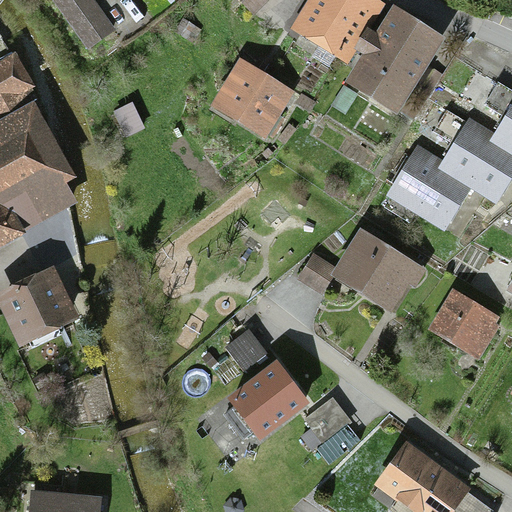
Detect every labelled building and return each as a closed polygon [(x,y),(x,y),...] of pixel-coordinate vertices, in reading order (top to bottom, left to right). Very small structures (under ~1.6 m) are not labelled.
[(113,31),(90,0),(55,0),(90,48),(113,31)] [(243,0),(255,12),(267,0),(243,0)] [(357,51),(369,33),(383,9),(367,0),(323,0),(307,27),(345,50),(354,56),(357,51)] [(436,41),(398,17),(382,41),(369,33),(357,51),(371,59),(357,81),(396,105),(411,82),(419,87),(420,87),(431,70),(421,65),(436,41)] [(31,86),(15,58),(14,59),(0,67),(0,94),(17,125),(0,134),(0,244),(70,206),(63,174),(17,94),(31,86)] [(219,104),(266,132),(277,114),(289,96),(242,67),(219,104)] [(419,87),(415,93),(404,111),(415,119),(442,77),(431,70),(420,87),(419,87)] [(497,141),(511,149),(511,91),(500,84),(486,105),(510,119),(497,141)] [(129,135),(143,129),(132,106),(118,112),(129,135)] [(496,199),(511,173),(511,149),(497,141),(448,111),(435,132),(458,146),(445,168),(471,183),(496,199)] [(411,223),(419,210),(444,226),(471,183),(445,168),(420,152),(386,207),(411,223)] [(366,236),(364,235),(341,272),(314,256),(300,278),(327,295),(340,275),(390,307),(407,279),(414,283),(421,271),(381,246),(387,237),(371,228),(366,236)] [(70,315),(49,270),(37,276),(40,283),(5,300),(23,337),(70,315)] [(493,324),(496,317),(457,294),(435,331),(470,353),(479,338),(488,343),(498,327),(493,324)] [(266,354),(249,332),(228,348),(245,370),(266,354)] [(261,436),(306,401),(279,366),(234,400),(238,406),(226,415),(244,439),(256,430),(261,436)] [(349,425),(331,401),(306,420),(325,444),(349,425)] [(400,498),(391,509),(393,511),(496,511),(409,448),(382,484),(400,498)] [(58,503),(32,500),(30,511),(101,511),(102,501),(58,497),(58,503)]
